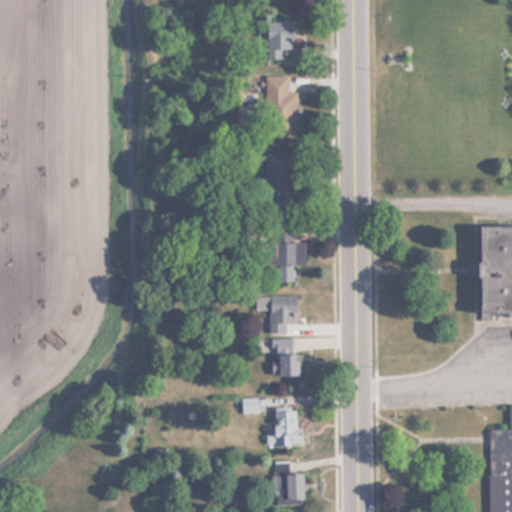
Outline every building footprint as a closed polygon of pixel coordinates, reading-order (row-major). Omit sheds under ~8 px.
[(291,21),(264,21),(264,59),(283,59),(283,49),(291,49),(291,21)] [(295,91),(274,91),(274,136),(295,136),(295,91)] [(290,153),(265,153),(265,192),(290,192),(290,153)] [(511,225),(475,226),(475,318),(511,317),(511,225)] [(290,281),(290,265),(302,265),(302,242),(266,242),(266,281),(290,281)] [(253,296),(254,310),(267,310),(268,334),(286,334),(286,323),(295,323),(294,295),(253,296)] [(295,377),(294,338),(270,338),(271,377),(295,377)] [(271,412),(272,446),(297,446),(296,411),(271,412)] [(511,511),(511,430),(487,430),(487,511),(511,511)] [(300,505),(300,462),(271,462),(271,505),(300,505)] [(167,474),(174,475),(175,466),(168,465),(167,474)]
